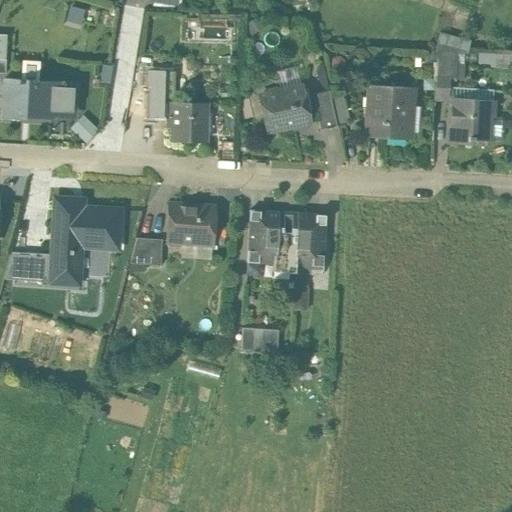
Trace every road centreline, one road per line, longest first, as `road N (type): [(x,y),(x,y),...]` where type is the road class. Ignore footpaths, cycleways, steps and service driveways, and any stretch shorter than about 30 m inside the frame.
road 1 (residential): [(108,161),(511,183)]
road 2 (residential): [(108,161),(137,0)]
